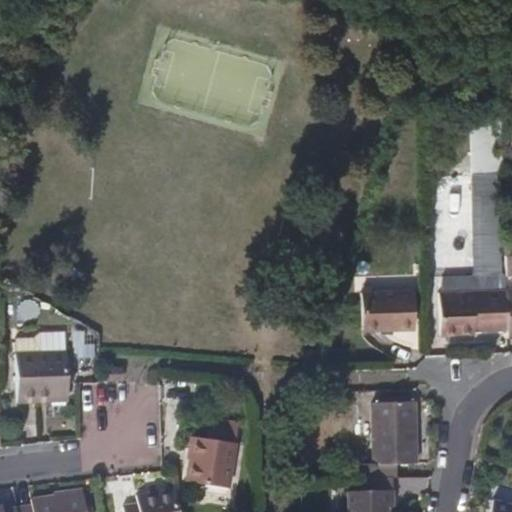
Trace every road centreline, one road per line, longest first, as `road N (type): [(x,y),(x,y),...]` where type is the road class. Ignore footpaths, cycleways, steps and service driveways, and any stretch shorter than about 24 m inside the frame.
road 1 (residential): [(109,394),(112,444),(0,458)]
road 2 (residential): [(446,511),(464,422),(499,384),(511,384)]
